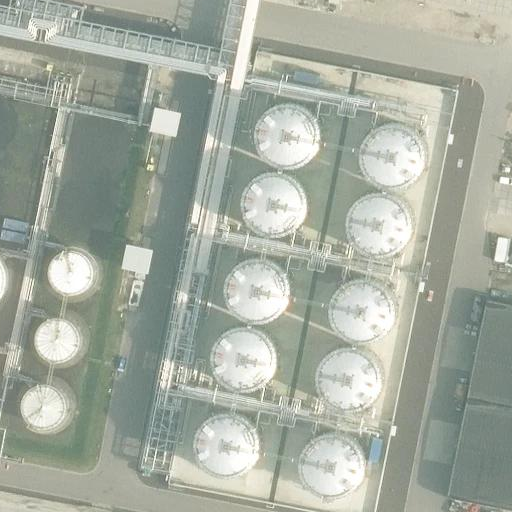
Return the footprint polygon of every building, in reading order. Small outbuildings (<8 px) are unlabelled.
[(66,41),(141,59),(144,46),(152,48),(155,38),(72,18),(66,41)] [(268,111),(267,118),(268,126),(271,133),(275,139),(281,144),(288,148),(295,150),(303,150),(310,148),(317,144),(323,139),(327,133),(330,126),(331,118),(330,111),(327,104),(323,97),(317,92),(310,89),(303,87),(295,87),(288,89),(281,92),(275,97),(271,104),(268,111)] [(178,135),(183,112),(157,106),(152,129),(178,135)] [(374,133),(373,140),(374,148),(377,155),(381,161),(387,166),(394,170),(401,172),(409,172),(416,170),(423,166),(429,161),(433,155),(436,148),(437,140),(436,133),(433,126),(429,119),(423,114),(416,111),(409,109),(401,109),(394,111),(387,114),(381,119),(377,126),(374,133)] [(253,189),(252,196),(253,204),(255,211),(260,217),(265,222),(272,226),(280,228),(287,228),(295,226),(301,222),(307,217),(311,211),(314,204),(315,196),(314,189),(311,182),(307,176),(301,170),(295,167),(287,165),(280,165),(272,167),(265,170),(260,175),(255,182),(253,189)] [(356,215),(355,222),(356,230),(359,237),(363,243),(369,248),(376,252),(383,254),(391,254),(398,252),(405,248),(411,243),(415,237),(418,230),(419,222),(418,215),(415,208),(411,202),(405,197),(398,193),(391,191),(383,191),(376,193),(369,196),(363,202),(359,208),(356,215)] [(151,271),(154,247),(128,244),(125,268),(151,271)] [(93,280),(94,275),(95,270),(93,265),(91,260),(87,256),(83,253),(78,251),(73,250),(67,251),(62,252),(58,255),(54,259),(52,264),(50,269),(50,275),(51,280),(54,285),(57,289),(62,292),(67,294),(72,294),(77,294),(82,292),(87,289),(91,285),(93,280)] [(233,274),(232,282),(233,290),(236,297),(240,303),(246,308),(253,312),(260,313),(268,313),(275,312),(282,308),(288,303),(292,297),(295,290),(296,282),(295,274),(292,267),(288,261),(282,256),(275,252),(268,251),(260,251),(253,252),(246,256),(240,261),(236,267),(233,274)] [(339,293),(338,300),(339,308),(342,315),(346,321),(352,326),(359,330),(366,331),(374,332),(381,330),(388,326),(394,321),(398,315),(401,308),(402,300),(401,293),(398,285),(394,279),(388,274),(381,271),(374,269),(366,269),(359,271),(352,274),(346,279),(342,285),(339,293)] [(511,306),(487,301),(448,498),(511,510),(511,306)] [(80,348),(81,342),(81,337),(80,332),(78,327),(74,323),(70,320),(65,318),(59,317),(54,318),(49,320),(44,323),(41,327),(38,331),(37,336),(37,342),(38,347),(41,352),(44,356),(48,359),(53,361),(59,362),(64,361),(69,359),(74,356),(77,352),(80,348)] [(219,353),(218,361),(219,368),(222,375),(226,382),(232,387),(238,390),(246,392),(254,392),(261,390),(268,387),(273,382),(278,376),(280,368),(281,361),(280,353),(278,346),(273,340),(268,335),(261,331),(254,329),(246,329),(238,331),(232,335),(226,340),(222,346),(219,353)] [(324,372),(323,380),(324,388),(326,395),(331,401),(336,406),(343,410),(350,411),(358,411),(366,410),(372,406),(378,401),(382,395),(385,388),(386,380),(385,373),(382,365),(378,359),(372,354),(366,350),(358,349),(351,349),(343,351),(336,354),(331,359),(326,365),(324,372)] [(66,415),(68,409),(68,404),(67,399),(64,394),(61,390),(56,387),(51,385),(46,384),(41,385),(36,387),(31,390),(28,394),(25,398),(24,403),(24,409),(25,414),(27,419),(31,423),(35,426),(40,428),(45,429),(51,428),(56,426),(60,423),(64,419),(66,415)] [(199,440),(198,448),(199,455),(201,463),(206,469),(211,474),(218,477),(226,479),(233,479),(241,477),(247,474),(253,469),(258,463),(260,455),(261,448),(260,440),(258,433),(253,427),(247,422),(241,418),(233,417),(226,417),(218,418),(211,422),(206,427),(201,433),(199,440)] [(304,457),(303,465),(304,472),(307,479),(311,486),(317,491),(323,494),(331,496),(338,496),(346,494),(353,491),(358,486),(363,479),(365,472),(366,465),(365,457),(363,450),(358,444),(353,439),(346,435),(338,433),(331,433),(323,435),(317,439),(311,444),(307,450),(304,457)]
